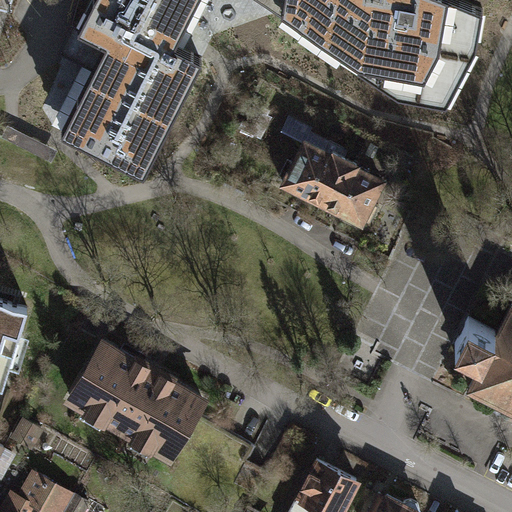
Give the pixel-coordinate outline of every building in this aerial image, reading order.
[(195,0),(78,0),(72,23),(57,51),(92,68),(61,130),(145,172),(202,56),(175,42),(195,0)] [(258,0),(402,95),(447,102),(477,43),(483,7),(464,0),(258,0)] [(302,134),(280,178),(301,190),(345,211),(362,219),(384,175),(302,134)] [(0,384),(25,306),(0,298),(0,384)] [(511,312),(504,330),(470,313),(454,344),(483,358),(469,387),(511,407),(511,312)] [(97,338),(63,397),(165,455),(199,397),(97,338)] [(40,427),(18,415),(7,436),(29,447),(40,427)] [(320,447),(299,486),(341,508),(362,470),(320,447)] [(7,488),(0,500),(0,511),(28,511),(31,507),(40,511),(79,511),(87,499),(29,467),(15,492),(7,488)] [(381,479),(364,511),(421,511),(426,503),(381,479)] [(273,511),(249,499),(242,511),(273,511)]
